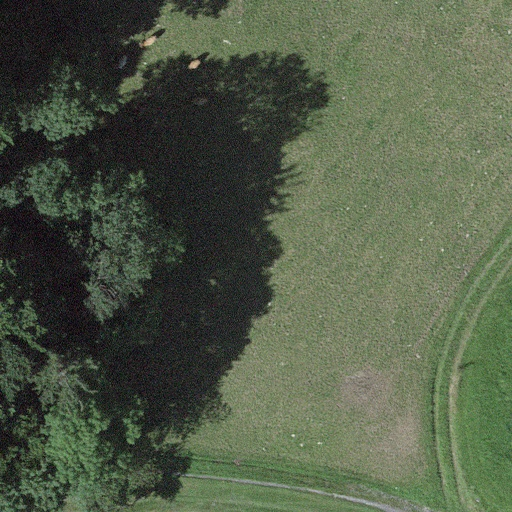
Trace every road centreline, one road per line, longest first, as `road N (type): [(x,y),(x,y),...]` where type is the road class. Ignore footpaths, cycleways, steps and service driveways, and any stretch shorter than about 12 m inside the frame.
road 1 (track): [(378,511),(118,460),(0,462)]
road 2 (track): [(466,511),(447,452),(449,368),(484,294),(511,257)]
